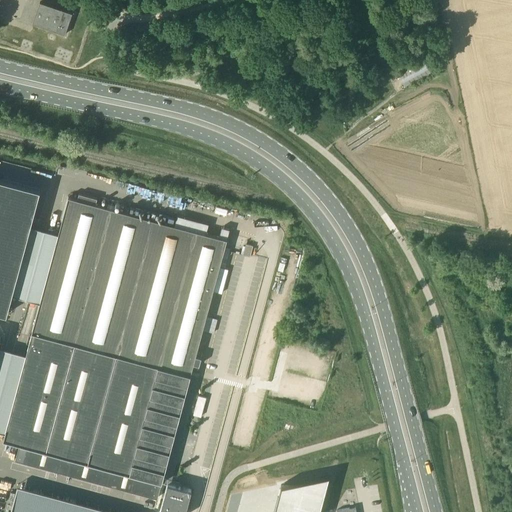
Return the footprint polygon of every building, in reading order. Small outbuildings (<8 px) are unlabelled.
[(72,13),(40,2),(33,23),(65,34),(72,13)] [(440,70),(439,69),(443,66),(437,54),(398,75),(406,88),(440,70)] [(243,74),(263,74),(263,62),(243,62),(243,74)] [(0,178),(0,312),(7,314),(40,189),(0,178)] [(20,443),(162,482),(219,268),(228,271),(232,256),(223,254),(227,239),(230,229),(222,227),(219,237),(206,234),(209,223),(177,215),(175,225),(96,204),(97,198),(79,193),(77,199),(69,197),(59,235),(48,232),(44,246),(55,249),(46,281),(35,278),(31,292),(43,295),(7,429),(6,429),(3,439),(20,443)] [(246,244),(243,254),(250,256),(253,246),(246,244)] [(234,254),(231,266),(263,272),(266,260),(234,254)] [(276,486),(269,511),(314,511),(324,476),(276,486)] [(185,511),(191,489),(168,483),(161,510),(166,511),(185,511)] [(136,511),(20,486),(14,511),(136,511)]
